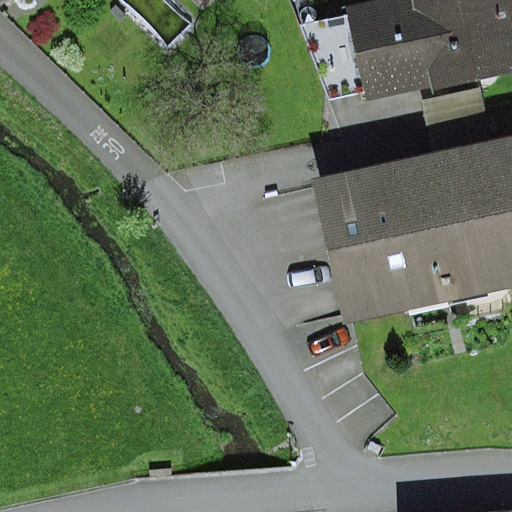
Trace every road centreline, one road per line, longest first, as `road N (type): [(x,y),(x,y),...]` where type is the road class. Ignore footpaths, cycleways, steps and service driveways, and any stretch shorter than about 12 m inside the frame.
road 1 (residential): [(346,489),(160,199),(0,47)]
road 2 (residential): [(346,489),(511,478)]
